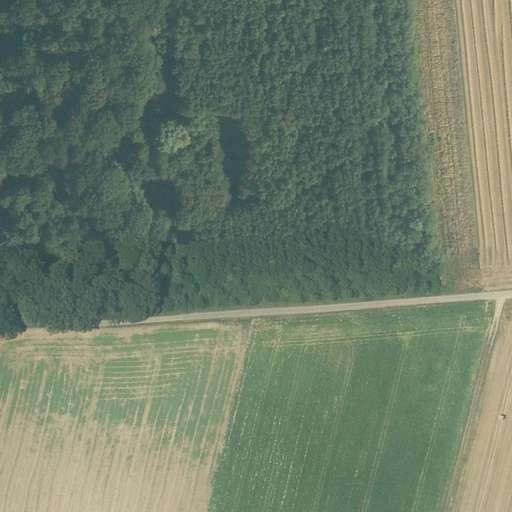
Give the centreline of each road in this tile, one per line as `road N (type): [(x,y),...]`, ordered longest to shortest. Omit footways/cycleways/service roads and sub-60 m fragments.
road 1 (track): [(511,295),(99,326),(0,325)]
road 2 (track): [(500,296),(447,511)]
